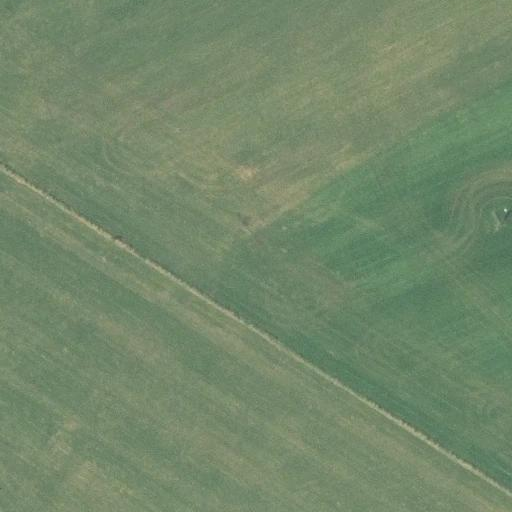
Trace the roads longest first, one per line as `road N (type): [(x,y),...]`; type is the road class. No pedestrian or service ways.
road 1 (motorway): [(511,36),(0,311)]
road 2 (motorway): [(0,358),(511,85)]
road 3 (track): [(353,0),(0,189)]
